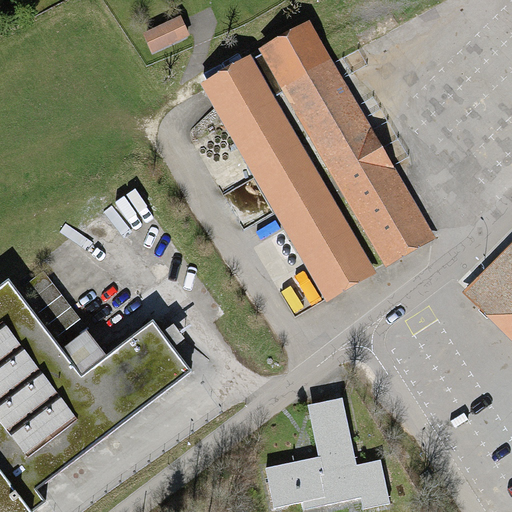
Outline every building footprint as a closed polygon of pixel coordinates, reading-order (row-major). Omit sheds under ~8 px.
[(180,11),(145,31),(155,48),(190,27),(180,11)] [(312,17),(267,43),(392,259),(437,234),(312,17)] [(249,53),(204,79),(330,295),(375,269),(249,53)] [(485,276),(469,292),(511,335),(511,248),(492,269),(485,276)] [(0,511),(27,511),(47,497),(35,482),(188,364),(153,318),(106,355),(89,332),(67,349),(12,278),(0,287),(0,460),(3,464),(0,466),(0,511)] [(364,495),(346,396),(313,402),(322,450),(269,460),(276,501),(308,496),(310,504),(364,495)]
